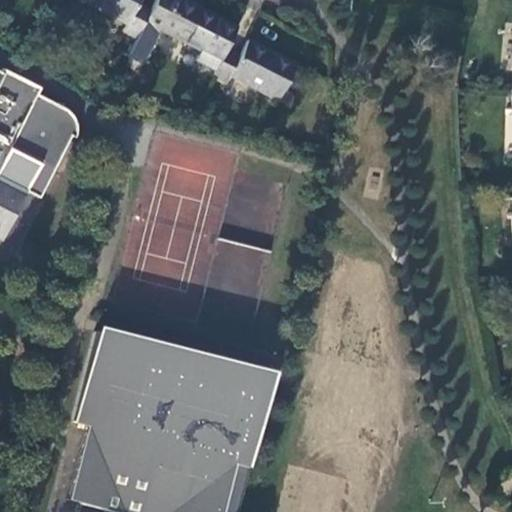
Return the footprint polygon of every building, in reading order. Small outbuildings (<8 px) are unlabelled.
[(122,32),(136,40),(141,30),(150,12),(137,6),(139,0),(78,0),(125,24),(122,32)] [(172,0),(168,8),(155,2),(150,12),(141,30),(155,37),(158,29),(204,52),(219,20),(181,0),(172,0)] [(156,0),(155,2),(168,8),(172,0),(156,0)] [(238,57),(225,50),(211,78),(226,86),(229,78),(277,103),(278,101),(288,107),(294,95),(284,89),(296,65),(247,40),(238,57)] [(0,238),(2,240),(25,194),(38,200),(70,139),(74,141),(75,138),(75,136),(76,133),(76,130),(75,127),(74,124),(73,121),(71,118),(69,116),(67,114),(64,112),(36,97),(40,90),(1,71),(0,73),(0,238)] [(236,511),(271,376),(93,329),(71,418),(85,422),(98,425),(78,501),(120,511),(236,511)] [(78,501),(98,425),(85,422),(65,497),(78,501)] [(508,503),(511,500),(511,478),(498,486),(508,503)]
